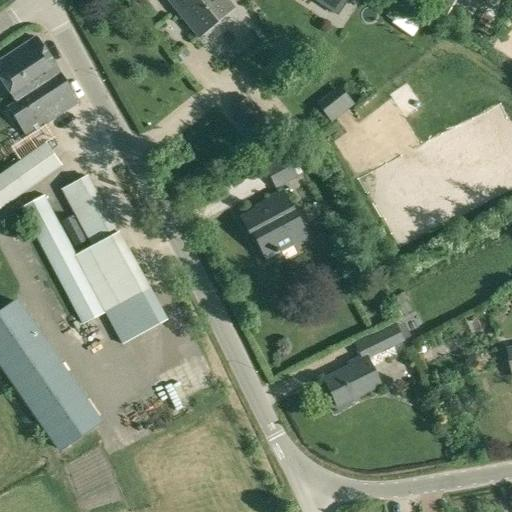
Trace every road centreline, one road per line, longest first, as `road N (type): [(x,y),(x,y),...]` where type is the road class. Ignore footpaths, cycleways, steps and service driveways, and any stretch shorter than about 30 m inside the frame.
road 1 (unclassified): [(306,499),(169,212),(45,0)]
road 2 (unclassified): [(511,467),(306,499)]
